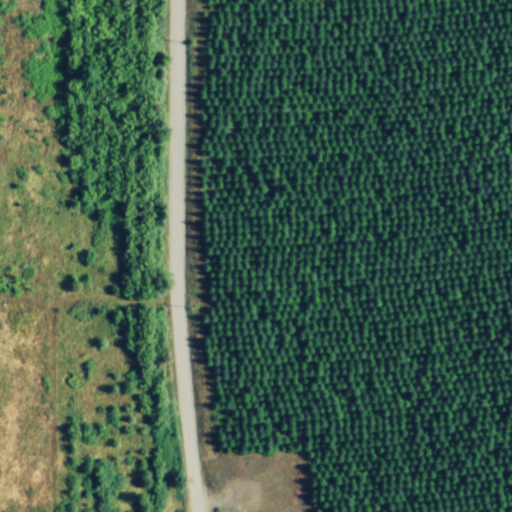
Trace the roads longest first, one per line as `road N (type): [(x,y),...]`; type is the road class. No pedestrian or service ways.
road 1 (residential): [(174,0),(179,339),(196,511)]
road 2 (track): [(176,250),(511,208)]
